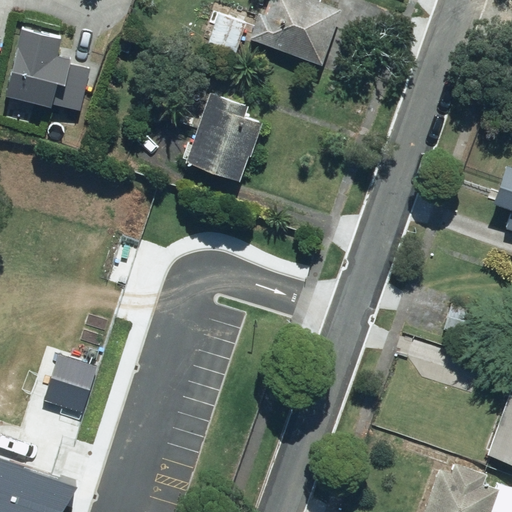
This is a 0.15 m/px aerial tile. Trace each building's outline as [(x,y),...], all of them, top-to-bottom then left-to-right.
[(336,10),(308,0),(260,0),(246,40),(316,65),(336,10)] [(246,22),(216,10),(200,51),(230,63),(246,22)] [(56,37),(16,27),(0,93),(51,105),(49,113),(75,120),(89,64),(52,55),(56,37)] [(217,111),(205,106),(180,163),(231,185),(257,125),(242,119),(245,110),(221,100),(217,111)] [(511,169),(496,164),(479,205),(505,216),(500,228),(511,231),(511,169)] [(47,386),(88,397),(101,349),(61,337),(47,386)] [(511,391),(503,388),(482,452),(511,463),(511,391)] [(0,511),(52,511),(75,446),(0,421),(0,511)] [(433,467),(415,511),(486,511),(496,487),(479,484),(480,475),(447,464),(444,473),(433,467)]
